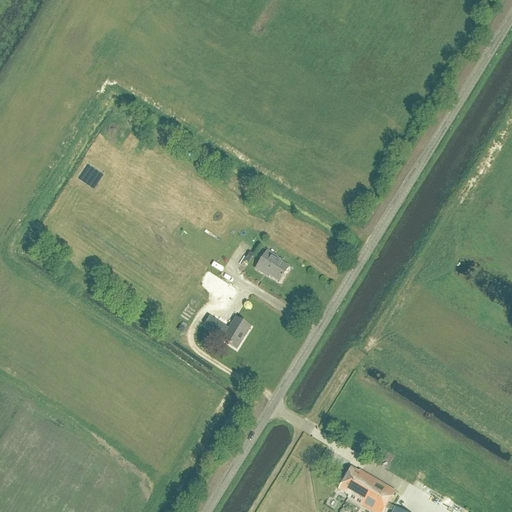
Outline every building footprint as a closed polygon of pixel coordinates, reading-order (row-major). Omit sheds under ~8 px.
[(114,127),(106,139),(112,142),(119,131),(114,127)] [(0,165),(0,186),(16,158),(7,153),(0,165)] [(90,172),(103,159),(97,153),(85,167),(90,172)] [(109,161),(96,184),(131,204),(148,176),(139,170),(135,176),(109,161)] [(158,168),(165,171),(168,164),(162,161),(158,168)] [(249,216),(224,193),(198,183),(189,174),(178,170),(170,189),(182,194),(188,201),(191,202),(198,208),(207,212),(207,213),(243,229),(245,222),(246,223),(249,216)] [(223,262),(239,235),(164,191),(149,217),(183,237),(179,244),(194,253),(197,247),(223,262)] [(33,210),(47,218),(54,204),(40,197),(33,210)] [(48,216),(87,239),(93,228),(54,205),(48,216)] [(254,246),(254,257),(262,256),(261,246),(254,246)] [(280,283),(289,268),(275,259),(276,257),(267,251),(256,270),(269,278),(270,277),(280,283)] [(224,337),(222,340),(225,342),(237,350),(251,328),(236,318),(229,330),(210,318),(205,325),(224,337)] [(193,329),(195,323),(184,319),(181,325),(193,329)] [(358,470),(352,466),(351,466),(350,465),(337,488),(352,497),(351,498),(352,499),(373,511),(380,511),(394,489),(359,468),(358,470)]
